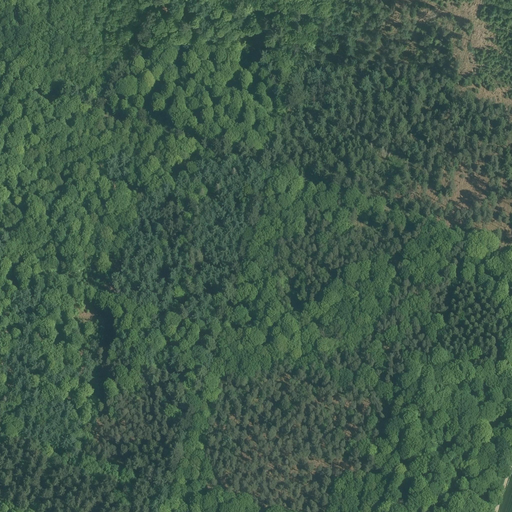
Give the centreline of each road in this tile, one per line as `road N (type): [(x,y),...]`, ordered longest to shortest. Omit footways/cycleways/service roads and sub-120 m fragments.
road 1 (track): [(0,271),(486,434)]
road 2 (track): [(161,511),(223,346),(272,172)]
road 3 (track): [(272,172),(0,71)]
road 4 (track): [(511,249),(272,172)]
road 5 (track): [(0,439),(233,511)]
road 6 (track): [(272,172),(327,0)]
road 7 (track): [(511,357),(460,511)]
road 8 (track): [(0,139),(42,0)]
